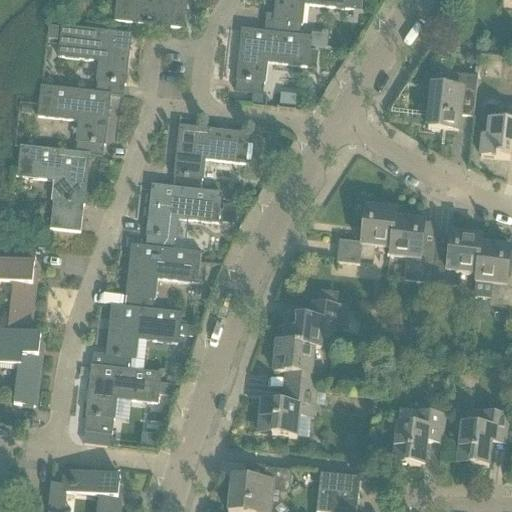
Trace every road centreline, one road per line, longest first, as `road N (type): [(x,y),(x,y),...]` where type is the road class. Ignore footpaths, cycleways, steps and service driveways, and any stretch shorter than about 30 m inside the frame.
road 1 (residential): [(175,478),(272,238),(334,134)]
road 2 (residential): [(49,463),(84,311),(156,115)]
road 3 (residential): [(511,197),(334,134)]
road 4 (residential): [(334,134),(156,115)]
road 5 (residential): [(334,134),(422,0)]
road 6 (residential): [(156,115),(230,0)]
road 7 (residential): [(175,478),(49,463)]
